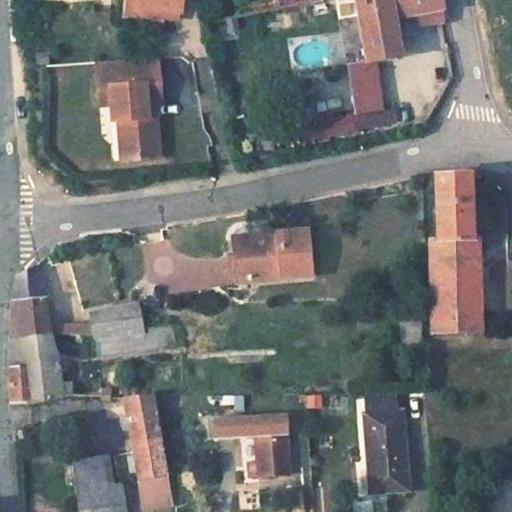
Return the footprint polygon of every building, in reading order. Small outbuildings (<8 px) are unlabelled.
[(128,0),(128,10),(166,14),(166,7),(141,5),(141,0),(128,0)] [(141,0),(141,5),(166,7),(166,14),(167,14),(181,14),(182,0),(141,0)] [(388,0),(354,0),(366,62),(399,56),(392,17),(388,0)] [(407,0),(388,0),(392,17),(410,13),(407,0)] [(407,0),(410,13),(442,7),(441,0),(407,0)] [(442,7),(410,13),(412,24),(444,18),(442,7)] [(149,58),(107,61),(108,75),(97,76),(99,105),(110,104),(111,120),(117,120),(128,119),(130,138),(124,139),(126,160),(157,158),(154,117),(146,118),(145,102),(160,101),(159,84),(152,84),(149,58)] [(157,58),(149,58),(152,84),(159,84),(157,58)] [(107,61),(96,62),(97,76),(108,75),(107,61)] [(392,106),(325,118),(327,132),(395,121),(392,106)] [(128,119),(117,120),(120,160),(126,160),(124,139),(130,138),(128,119)] [(458,175),(433,176),(436,241),(437,262),(464,261),(463,244),(472,243),(469,175),(458,175)] [(305,232),(243,238),(245,259),(238,260),(240,282),(309,275),(305,232)] [(436,241),(427,242),(430,334),(466,334),(464,261),(437,262),(436,241)] [(34,265),(17,276),(13,305),(12,338),(49,333),(48,325),(43,300),(34,265)] [(139,304),(88,313),(92,326),(95,337),(144,331),(144,329),(140,310),(139,304)] [(421,318),(402,317),(400,343),(420,345),(421,318)] [(92,326),(48,325),(49,333),(95,337),(92,326)] [(144,331),(95,337),(101,358),(176,348),(174,325),(144,329),(144,331)] [(49,333),(12,338),(11,372),(12,404),(26,402),(27,404),(61,399),(60,395),(49,333)] [(466,334),(430,334),(430,354),(478,353),(478,333),(466,334)] [(110,400),(109,391),(100,391),(100,400),(110,400)] [(128,429),(133,455),(126,457),(129,473),(136,471),(138,481),(142,502),(168,497),(164,477),(150,394),(123,399),(126,415),(119,417),(121,430),(128,429)] [(368,462),(371,494),(406,491),(401,411),(395,412),(394,396),(363,398),(365,414),(362,414),(365,462),(368,462)] [(284,414),(244,416),(245,435),(255,435),(257,477),(287,474),(284,414)] [(99,457),(70,462),(79,511),(107,511),(104,489),(99,457)] [(124,511),(121,486),(104,489),(107,511),(124,511)]
